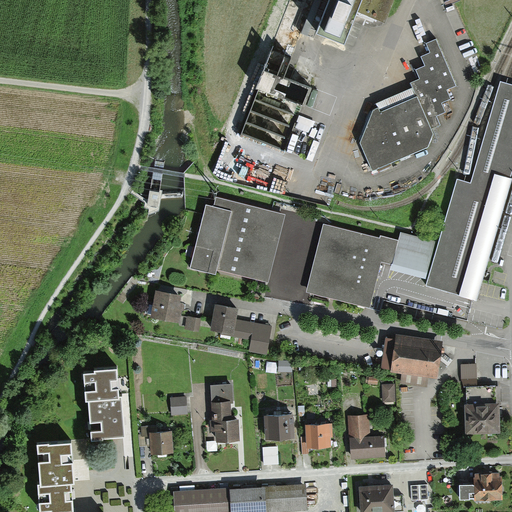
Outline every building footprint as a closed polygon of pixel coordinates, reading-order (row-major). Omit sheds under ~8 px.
[(323,0),(311,29),(339,41),(352,8),(383,20),(391,0),(323,0)] [(357,140),(369,169),(426,147),(431,133),(430,129),(438,126),(434,115),(443,112),(440,104),(450,100),(446,89),(454,86),(435,38),(424,43),(428,52),(419,56),(423,65),(414,69),(418,78),(408,82),(413,96),(377,111),(375,107),(370,109),(357,140)] [(239,134),(284,149),(300,103),(306,105),(316,77),(288,67),(293,52),(273,46),(269,58),(265,56),(239,134)] [(457,179),(426,286),(476,300),(511,175),(511,84),(507,84),(500,82),(471,183),(464,181),(457,179)] [(159,208),(163,183),(153,181),(149,207),(159,208)] [(204,203),(188,266),(215,273),(216,268),(267,281),(285,214),(215,196),(212,205),(204,203)] [(377,237),(324,224),(306,292),(370,308),(382,262),(392,265),(391,270),(426,279),(436,241),(400,232),(398,240),(378,235),(377,237)] [(153,291),(148,314),(171,319),(175,296),(153,291)] [(231,307),(214,305),(210,328),(228,331),(231,307)] [(197,319),(179,317),(178,327),(196,329),(197,319)] [(264,346),(268,328),(236,322),(233,340),(264,346)] [(437,378),(443,341),(397,334),(396,340),(387,338),(382,367),(392,369),(391,371),(403,373),(401,383),(427,387),(428,377),(437,378)] [(477,364),(461,364),(461,379),(465,387),(466,387),(477,387),(477,364)] [(120,394),(118,366),(82,369),(85,407),(88,406),(91,439),(128,435),(124,394),(120,394)] [(366,384),(378,384),(378,377),(366,376),(366,384)] [(210,385),(211,402),(231,401),(231,404),(234,404),(233,384),(210,385)] [(395,401),(394,384),(382,385),(383,402),(395,401)] [(465,434),(500,434),(499,403),(497,403),(497,387),(477,387),(466,387),(467,405),(465,405),(465,434)] [(172,415),(188,414),(187,396),(171,396),(172,415)] [(231,401),(211,402),(212,420),(210,420),(211,432),(215,432),(215,442),(240,441),(239,419),(232,419),(231,404),(231,401)] [(266,440),(294,439),(293,414),(264,416),(266,440)] [(308,448),(331,447),(331,438),(333,438),(332,424),(312,424),(312,414),(305,414),(306,437),(302,437),(303,454),(309,454),(308,448)] [(352,459),(386,456),(385,437),(370,438),(369,415),(349,416),(352,459)] [(140,447),(150,447),(149,433),(149,427),(141,427),(142,435),(139,435),(140,447)] [(172,432),(149,433),(150,447),(151,455),(173,454),(172,432)] [(75,509),(71,439),(37,441),(39,480),(37,480),(39,509),(52,508),(52,511),(75,509)] [(278,447),(263,447),(264,465),(278,464),(278,447)] [(474,501),(502,501),(502,477),(500,477),(500,473),(475,474),(476,486),(460,486),(460,500),(474,499),(474,501)] [(277,511),(307,510),(305,484),(173,492),(174,511),(277,511)] [(394,496),(393,485),(359,486),(360,511),(394,511),(395,511),(404,510),(403,495),(394,496)] [(412,500),(428,499),(427,485),(411,486),(412,500)]
